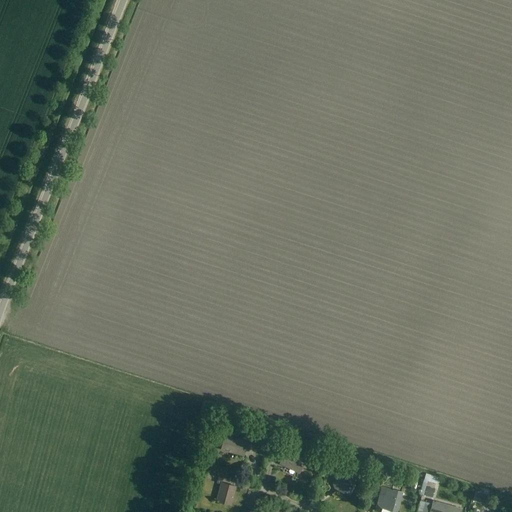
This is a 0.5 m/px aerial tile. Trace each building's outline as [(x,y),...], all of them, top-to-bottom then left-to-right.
[(244,455),(247,441),(225,435),(221,449),(244,455)] [(299,473),(305,459),(295,454),(296,451),(288,447),(287,450),(280,464),(299,473)] [(433,480),(435,473),(422,470),(420,477),(433,480)] [(334,484),(334,487),(349,495),(356,482),(343,475),(340,480),(337,478),(334,484)] [(217,501),(231,505),(236,486),(221,483),(222,480),(217,479),(216,482),(221,484),(217,501)] [(429,493),(432,485),(423,482),(420,491),(429,493)] [(385,495),(381,494),(378,504),(381,507),(397,511),(402,492),(387,488),(385,495)] [(460,503),(465,505),(471,491),(465,489),(460,503)] [(419,498),(415,508),(423,511),(427,502),(419,498)] [(430,511),(460,511),(461,509),(433,501),(430,511)]
